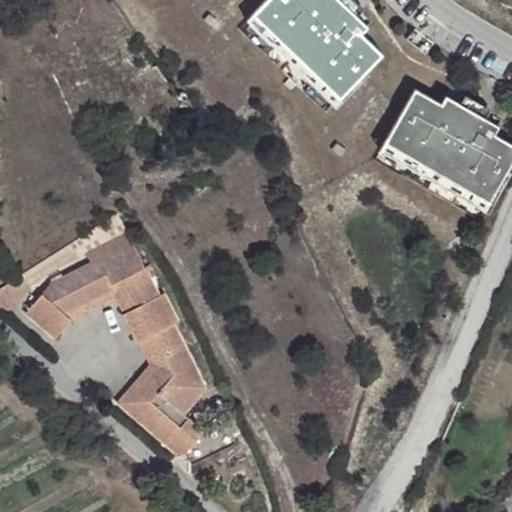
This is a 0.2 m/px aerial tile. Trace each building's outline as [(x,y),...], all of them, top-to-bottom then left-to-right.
[(263,0),(250,14),(254,17),(275,38),(294,56),(338,98),(364,71),(381,53),(359,32),(365,26),(354,15),(338,0),(263,0)] [(352,0),(338,0),(354,15),(361,8),(352,0)] [(254,17),(247,24),(268,44),(275,38),(254,17)] [(294,56),(287,63),(334,107),(341,101),(338,98),(294,56)] [(413,87),(382,141),(387,143),(412,158),(435,171),(487,201),(506,169),(511,159),(511,144),(492,133),(497,125),(484,117),(458,103),(444,94),(439,102),(413,87)] [(463,94),(458,103),(484,117),(489,109),(463,94)] [(412,158),(387,143),(382,152),(407,166),(412,158)] [(487,201),(435,171),(430,179),(486,212),(491,204),(487,201)] [(177,456),(188,453),(201,438),(201,427),(193,419),(213,398),(179,323),(181,321),(168,294),(160,297),(128,235),(88,254),(94,264),(53,284),(28,315),(56,339),(74,322),(75,312),(132,285),(143,307),(127,315),(141,343),(149,339),(161,368),(140,390),(130,391),(118,404),(177,456)] [(75,312),(74,322),(119,299),(127,315),(143,307),(132,285),(75,312)]
